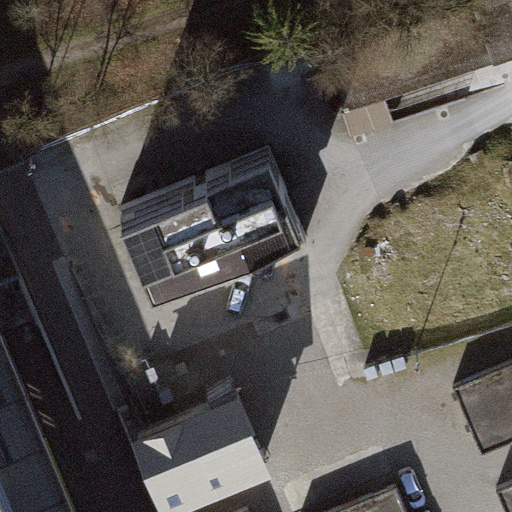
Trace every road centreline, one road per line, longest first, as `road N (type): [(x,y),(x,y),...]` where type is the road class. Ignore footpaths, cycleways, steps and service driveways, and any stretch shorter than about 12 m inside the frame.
road 1 (track): [(511,90),(329,176),(331,223),(283,286),(127,344),(95,269)]
road 2 (track): [(329,176),(296,101),(65,191),(95,269)]
road 3 (track): [(283,286),(335,424),(417,429),(453,511)]
